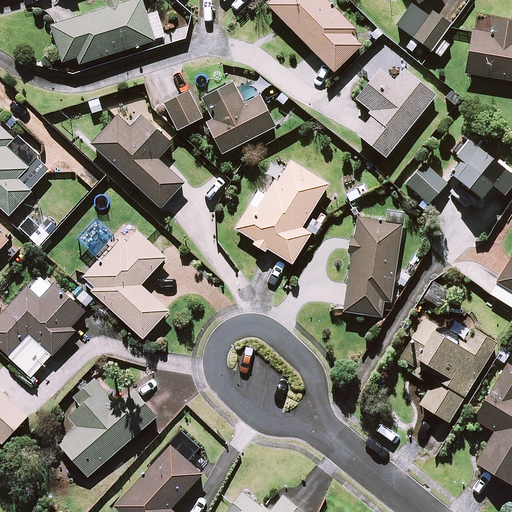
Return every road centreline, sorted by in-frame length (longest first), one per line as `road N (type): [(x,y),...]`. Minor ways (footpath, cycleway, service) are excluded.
road 1 (residential): [(320,425),(263,418),(218,371),(222,347),(238,330),(280,335),(315,369),(323,406)]
road 2 (residential): [(320,425),(424,511)]
